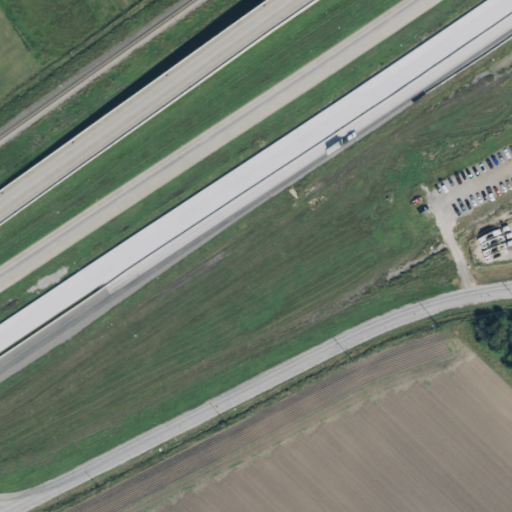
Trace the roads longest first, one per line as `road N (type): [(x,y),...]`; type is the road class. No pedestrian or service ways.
road 1 (motorway): [(0,336),(506,0)]
road 2 (tertiary): [(36,501),(421,309),(511,294)]
road 3 (motorway): [(390,0),(0,265)]
road 4 (tertiary): [(294,0),(0,208)]
road 5 (motorway): [(0,483),(188,425)]
